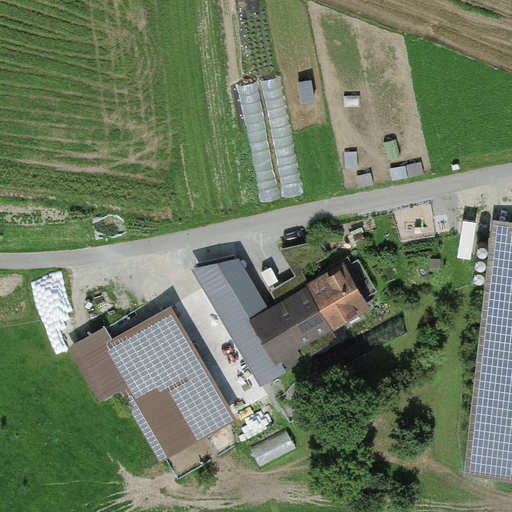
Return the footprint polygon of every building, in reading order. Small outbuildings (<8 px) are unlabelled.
[(511,214),(491,211),(458,466),(511,473),(511,214)] [(168,277),(195,274),(193,255),(166,258),(168,277)] [(240,272),(215,287),(236,321),(248,314),(277,362),(371,306),(341,256),(310,274),(303,264),(266,286),(272,297),(260,304),(240,272)] [(170,304),(114,335),(136,375),(121,383),(162,456),(233,417),(170,304)] [(265,463),(300,446),(292,430),(257,447),(265,463)]
